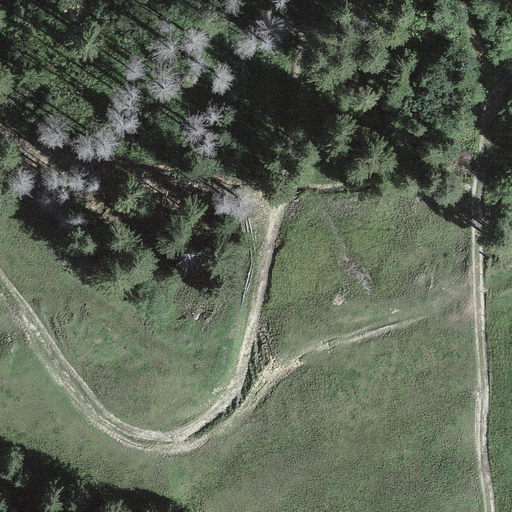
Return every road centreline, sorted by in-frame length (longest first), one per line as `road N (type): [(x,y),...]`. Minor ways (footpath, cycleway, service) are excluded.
road 1 (track): [(0,276),(77,387),(118,428),(166,439),(209,420),(235,387),(248,344),(277,214),(307,0)]
road 2 (track): [(494,75),(480,218),(491,511)]
